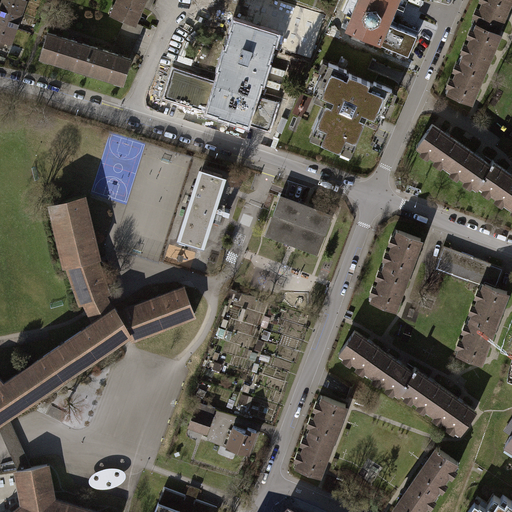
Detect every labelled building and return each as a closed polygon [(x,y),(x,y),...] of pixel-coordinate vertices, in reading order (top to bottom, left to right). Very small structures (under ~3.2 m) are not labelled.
[(0,38),(5,40),(12,43),(26,1),(22,0),(3,0),(0,8),(0,38)] [(125,21),(135,25),(146,0),(114,0),(109,13),(125,21)] [(357,0),(345,29),(377,42),(385,22),(394,0),(357,0)] [(407,0),(397,0),(388,23),(416,35),(418,30),(393,20),(397,11),(402,13),(407,0)] [(495,32),(508,0),(483,0),(473,24),(475,24),(447,93),(469,102),(497,33),(495,32)] [(214,83),(206,112),(249,125),(258,98),(277,33),(233,20),(214,83)] [(125,21),(120,33),(137,40),(143,28),(135,25),(125,21)] [(377,42),(406,55),(415,34),(388,23),(385,22),(377,42)] [(114,47),(131,54),(137,40),(120,33),(114,47)] [(39,60),(125,87),(133,61),(47,34),(39,60)] [(322,71),(320,70),(311,90),(325,96),(311,129),(322,134),(319,141),(338,149),(341,142),(352,147),(366,113),(380,119),(389,99),(386,98),(390,88),(372,81),(371,83),(344,72),(345,70),(326,62),(322,71)] [(214,83),(174,71),(166,100),(206,112),(214,83)] [(270,132),(278,105),(258,98),(249,125),(270,132)] [(446,164),(460,144),(430,123),(416,143),(446,164)] [(478,181),(489,165),(460,144),(446,164),(476,185),(478,181)] [(489,165),(478,181),(508,202),(511,195),(511,175),(492,161),(489,165)] [(223,175),(202,168),(180,238),(202,245),(223,175)] [(104,294),(109,292),(96,256),(98,256),(84,195),(52,203),(66,263),(68,263),(81,299),(82,302),(86,301),(96,320),(112,310),(104,294)] [(333,214),(280,195),(274,212),(275,212),(266,234),(285,242),(286,238),(300,243),(299,247),(318,254),(326,230),(327,231),(333,214)] [(406,273),(419,238),(396,230),(383,265),(406,273)] [(452,250),(442,246),(434,268),(482,285),(482,284),(493,288),(501,268),(452,250)] [(393,308),(406,273),(383,265),(370,300),(393,308)] [(440,272),(433,269),(425,290),(431,293),(440,272)] [(492,326),(505,292),(493,288),(482,284),(482,285),(470,318),(492,326)] [(184,287),(118,312),(128,331),(129,332),(131,337),(194,313),(184,287)] [(0,419),(8,414),(118,339),(117,339),(129,332),(128,331),(118,312),(115,308),(112,310),(96,320),(5,383),(0,377),(0,419)] [(479,361),(492,326),(470,318),(457,353),(479,361)] [(382,351),(353,330),(339,350),(369,371),(382,351)] [(400,389),(412,372),(382,351),(369,371),(398,392),(400,389)] [(443,390),(414,369),(412,372),(400,389),(429,409),(443,390)] [(459,430),(473,410),(443,390),(429,409),(459,430)] [(330,439),(343,404),(321,396),(308,431),(330,439)] [(215,408),(200,403),(196,412),(211,418),(215,408)] [(189,424),(207,431),(212,418),(211,418),(196,412),(194,411),(189,424)] [(8,414),(0,419),(0,431),(18,470),(31,467),(8,414)] [(233,425),(225,448),(236,452),(237,448),(248,452),(257,431),(248,427),(247,430),(233,425)] [(317,474),(330,439),(308,431),(295,465),(317,474)] [(435,448),(413,478),(433,491),(454,461),(435,448)] [(32,467),(40,511),(94,511),(52,499),(51,493),(53,493),(52,492),(51,492),(46,465),(47,465),(47,464),(32,467)] [(107,466),(99,469),(94,471),(90,475),(89,482),(91,484),(96,486),(102,487),(108,487),(117,485),(122,482),(126,477),(126,473),(123,468),(116,467),(107,466)] [(40,511),(32,467),(31,467),(18,470),(17,470),(17,471),(18,471),(23,497),(22,498),(24,498),(25,504),(14,511),(40,511)] [(413,478),(392,508),(397,511),(417,511),(433,491),(413,478)] [(164,487),(154,511),(215,511),(217,506),(164,487)] [(511,511),(511,504),(504,499),(501,504),(495,500),(486,511),(485,511),(475,505),(471,511),(511,511)]
